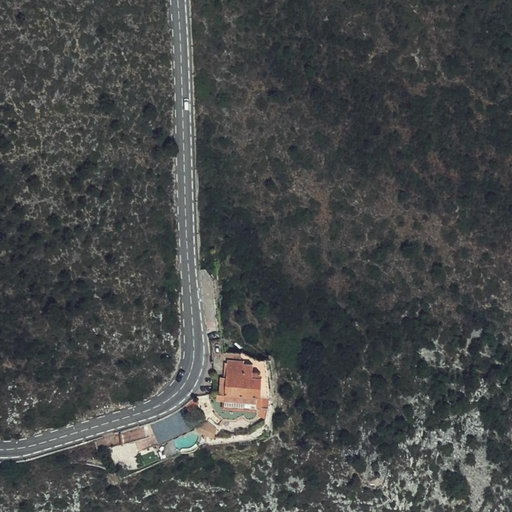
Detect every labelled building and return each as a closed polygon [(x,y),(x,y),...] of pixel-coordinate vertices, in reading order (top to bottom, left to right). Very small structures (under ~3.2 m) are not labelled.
[(206,323),(206,334),(219,333),(216,273),(208,263),(200,264),(206,323)] [(225,348),(225,355),(256,362),(260,362),(238,347),(225,348)] [(256,417),(258,416),(259,415),(260,411),(258,408),(267,407),(267,402),(269,401),(271,395),(272,380),(266,363),(260,362),(256,362),(225,355),(225,376),(224,392),(218,392),(208,392),(213,408),(205,415),(216,427),(222,419),(240,417),(247,411),(248,415),(252,418),(256,417)] [(262,417),(259,429),(263,428),(275,398),(277,378),(270,363),(266,363),(272,380),(271,395),(269,401),(267,402),(267,407),(258,408),(260,411),(259,415),(258,416),(262,417)] [(194,426),(187,413),(151,427),(158,442),(192,427),(194,426)] [(205,421),(194,426),(192,427),(193,431),(209,437),(213,429),(205,421)]
